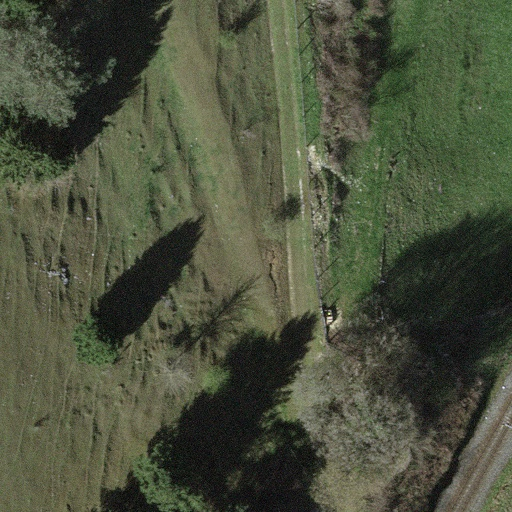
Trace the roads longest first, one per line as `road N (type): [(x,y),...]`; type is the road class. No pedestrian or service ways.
road 1 (track): [(326,511),(314,378),(343,336),(377,198),(401,0)]
road 2 (track): [(314,378),(285,0)]
